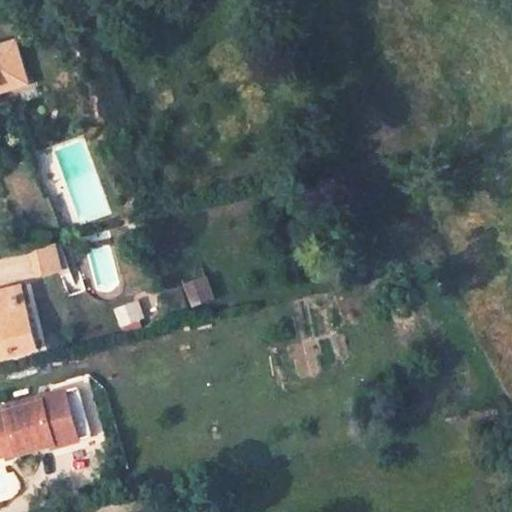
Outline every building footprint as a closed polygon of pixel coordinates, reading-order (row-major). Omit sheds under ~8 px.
[(0,93),(25,87),(14,53),(0,56),(0,93)] [(102,290),(123,285),(114,243),(92,248),(102,290)] [(92,315),(69,252),(45,262),(66,322),(92,315)] [(185,283),(195,307),(219,298),(210,273),(185,283)] [(36,352),(19,294),(0,299),(0,351),(3,361),(36,352)] [(79,355),(73,331),(56,335),(62,360),(79,355)] [(39,402),(5,410),(6,414),(0,415),(0,454),(14,451),(16,460),(52,451),(53,454),(92,443),(79,394),(40,404),(39,402)]
